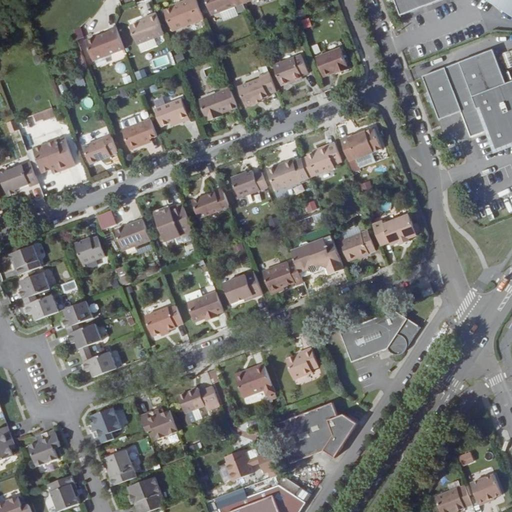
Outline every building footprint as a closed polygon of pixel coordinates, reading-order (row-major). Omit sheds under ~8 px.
[(172,32),(204,19),(196,0),(189,0),(182,3),(182,5),(165,11),(172,32)] [(244,4),(242,0),(206,0),(213,15),(236,6),(239,13),(246,10),(244,4)] [(511,0),(394,0),(401,16),(443,0),(488,0),(498,6),(497,8),(503,13),(505,11),(511,15),(511,0)] [(297,20),(306,17),(303,9),(295,12),(297,20)] [(137,46),(165,36),(157,13),(149,17),(150,19),(143,22),(130,27),(137,46)] [(308,18),(299,21),(302,30),(311,27),(308,18)] [(80,28),(73,31),(77,41),(84,38),(80,28)] [(125,49),(117,28),(109,30),(110,33),(86,41),(93,61),(125,49)] [(339,72),(340,74),(349,71),(341,49),(316,58),(323,78),(336,73),(339,72)] [(494,50),(423,76),(439,121),(461,112),(471,138),(490,131),(495,146),(511,139),(511,81),(507,84),(494,50)] [(511,51),(501,55),(507,69),(511,66),(511,51)] [(290,83),(302,78),(302,77),(309,74),(302,56),(274,66),(282,86),(290,83)] [(136,79),(146,75),(144,69),(133,73),(136,79)] [(268,95),(277,91),(271,74),(262,77),(262,79),(239,88),(245,106),(248,108),(254,105),(255,102),(262,100),(269,97),(268,95)] [(222,114),(238,108),(231,89),(228,81),(221,84),(224,92),(199,102),(207,122),(218,118),(217,116),(222,114)] [(91,107),(92,99),(83,97),(82,105),(91,107)] [(181,120),(182,123),(189,120),(182,100),(155,110),(161,127),(172,123),(181,120)] [(51,110),(33,113),(34,122),(53,119),(51,110)] [(150,139),(158,136),(152,120),(123,131),(130,151),(144,145),(143,142),(150,139)] [(19,130),(15,121),(7,124),(11,133),(19,130)] [(348,137),(341,140),(349,162),(382,150),(375,130),(358,136),(349,140),(348,137)] [(111,155),(119,153),(112,135),(105,138),(105,140),(84,148),(91,165),(112,157),(111,155)] [(57,168),(59,173),(76,166),(66,139),(34,150),(43,174),(52,170),(57,168)] [(309,158),(303,160),(310,179),(335,170),(334,166),(342,163),(334,144),(327,147),(327,148),(308,156),(309,158)] [(310,179),(303,160),(295,163),(294,161),(285,164),(286,167),(279,169),(278,167),(268,170),(276,191),(310,179)] [(31,188),(40,184),(31,163),(9,171),(9,170),(0,173),(9,197),(17,194),(17,193),(16,191),(30,185),(31,188)] [(268,188),(263,174),(255,177),(253,173),(242,177),(241,176),(233,179),(240,198),(268,188)] [(231,208),(224,191),(193,202),(200,219),(231,208)] [(306,213),(316,211),(314,202),(304,204),(306,213)] [(194,231),(184,204),(170,209),(171,212),(164,215),(163,212),(155,215),(166,242),(194,231)] [(171,212),(170,209),(169,207),(154,213),(155,215),(163,212),(164,215),(171,212)] [(373,225),(381,246),(390,242),(391,246),(399,243),(400,246),(410,242),(409,239),(417,236),(416,234),(413,225),(409,215),(384,225),(382,221),(373,225)] [(268,220),(271,229),(279,226),(276,218),(268,220)] [(152,240),(144,219),(115,230),(123,251),(152,240)] [(421,232),(418,223),(413,225),(416,234),(421,232)] [(344,239),(359,233),(357,226),(341,232),(344,239)] [(375,250),(368,230),(341,241),(348,261),(375,250)] [(329,274),(344,268),(332,235),(310,243),(306,241),(301,243),(298,247),(292,250),(296,262),(302,277),(327,267),(329,274)] [(84,243),(84,241),(74,244),(83,266),(105,257),(97,237),(90,240),(84,243)] [(138,255),(151,249),(148,243),(135,248),(138,255)] [(17,268),(19,276),(43,267),(35,246),(12,255),(15,263),(17,262),(19,268),(17,268)] [(296,285),(304,282),(302,277),(296,262),(289,265),(288,262),(264,272),(272,291),(284,287),(296,282),(296,285)] [(125,267),(118,269),(122,280),(129,277),(125,267)] [(254,298),(263,294),(255,272),(224,284),(232,304),(254,295),(254,298)] [(22,293),(24,300),(36,295),(51,289),(45,273),(22,282),(25,292),(22,293)] [(129,277),(122,280),(124,286),(131,283),(129,277)] [(422,296),(433,292),(432,287),(420,292),(422,296)] [(218,314),(224,311),(217,292),(189,302),(196,321),(207,317),(208,320),(219,316),(218,314)] [(36,295),(24,300),(27,306),(38,302),(36,295)] [(33,312),(36,320),(59,311),(54,296),(38,302),(27,306),(29,313),(33,312)] [(67,319),(64,320),(67,327),(78,323),(93,317),(87,300),(84,301),(64,309),(67,319)] [(176,326),(183,323),(177,306),(169,309),(169,308),(146,316),(153,336),(161,333),(169,330),(176,327),(176,326)] [(406,348),(407,349),(421,329),(398,313),(342,332),(353,363),(389,350),(396,355),(398,355),(399,355),(401,355),(403,354),(406,348)] [(78,323),(67,327),(69,334),(81,329),(78,323)] [(81,329),(69,334),(72,341),(75,339),(79,349),(90,345),(102,340),(96,324),(81,329)] [(90,345),(79,349),(81,356),(93,351),(90,345)] [(306,354),(299,356),(288,360),(295,380),(314,373),(312,369),(319,366),(313,349),(306,351),(306,354)] [(93,351),(81,356),(84,362),(95,358),(93,351)] [(89,368),(93,378),(117,369),(111,352),(95,358),(84,362),(86,369),(89,368)] [(265,364),(245,371),(246,374),(266,367),(265,364)] [(246,374),(245,371),(236,374),(244,398),(266,390),(268,396),(275,393),(266,367),(246,374)] [(196,410),(219,401),(214,387),(202,392),(200,388),(180,396),(187,414),(196,410)] [(323,451),(335,459),(343,447),(341,445),(349,431),(347,425),(351,420),(343,415),(339,418),(335,405),(278,425),(290,462),(323,451)] [(116,407),(95,415),(98,420),(99,424),(95,425),(91,427),(94,433),(98,444),(117,438),(115,431),(124,428),(116,407)] [(142,415),(149,431),(155,429),(159,439),(179,431),(171,410),(166,412),(163,414),(161,410),(161,408),(142,415)] [(196,410),(187,414),(190,424),(200,420),(196,410)] [(343,447),(358,424),(351,420),(347,425),(349,431),(341,445),(343,447)] [(14,444),(15,443),(8,426),(0,429),(0,460),(14,455),(12,449),(11,445),(14,444)] [(61,449),(62,448),(55,430),(42,435),(40,436),(43,443),(33,447),(41,468),(62,460),(60,454),(58,450),(61,449)] [(113,470),(109,472),(114,485),(138,476),(128,449),(108,457),(110,463),(113,470)] [(254,473),(252,466),(249,459),(246,449),(227,457),(229,461),(227,462),(233,480),(254,473)] [(265,472),(278,467),(272,450),(259,455),(261,462),(265,472)] [(462,467),(474,462),(471,451),(458,456),(462,467)] [(252,466),(261,462),(259,455),(249,459),(252,466)] [(487,500),(495,498),(503,495),(495,474),(472,484),(480,505),(488,502),(487,500)] [(80,504),(78,497),(75,489),(77,489),(72,475),(49,484),(60,511),(80,504)] [(135,502),(139,511),(146,511),(167,504),(157,477),(130,487),(133,495),(137,494),(139,501),(135,502)] [(299,511),(306,502),(279,485),(219,507),(220,511),(299,511)] [(465,507),(473,505),(466,486),(436,497),(441,511),(453,511),(455,511),(456,511),(466,508),(465,507)] [(133,503),(135,502),(139,501),(137,494),(133,495),(131,496),(133,503)] [(33,511),(30,503),(23,506),(20,496),(0,503),(0,508),(1,511),(33,511)]
